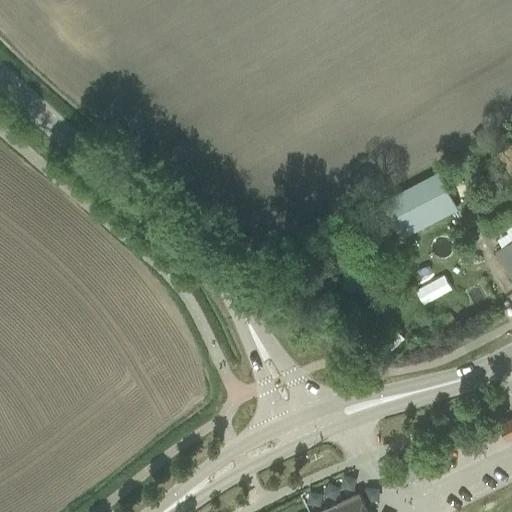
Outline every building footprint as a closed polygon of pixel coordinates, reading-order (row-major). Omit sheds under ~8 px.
[(511,175),(511,143),(498,153),(511,175)] [(384,203),(399,232),(452,203),(437,175),(384,203)] [(511,240),(496,251),(511,278),(511,240)] [(450,313),(432,323),(438,334),(445,330),(445,331),(456,324),(450,313)] [(511,418),(499,425),(506,439),(511,435),(511,418)] [(368,511),(359,492),(316,511),(368,511)]
